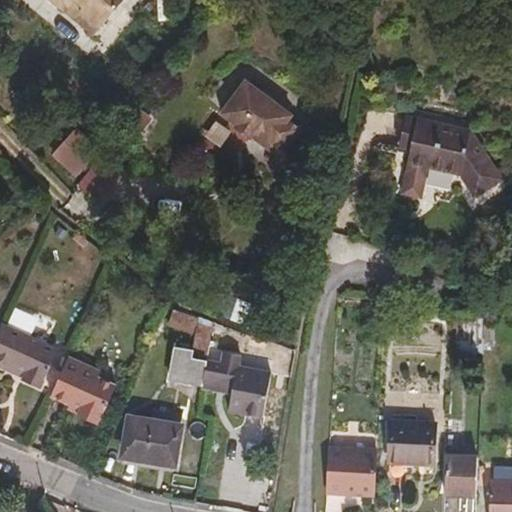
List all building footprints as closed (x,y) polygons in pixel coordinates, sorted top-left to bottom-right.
[(45,0),(54,8),(60,0),(63,0),(70,6),(67,10),(86,28),(113,0),(45,0)] [(231,88),(203,119),(217,132),(216,133),(230,147),(231,144),(246,158),(249,154),(261,165),(282,142),(270,132),(274,128),(231,88)] [(471,130),(406,116),(398,149),(410,151),(400,194),(422,199),(429,170),(459,176),(474,199),(506,178),(471,130)] [(55,171),(107,191),(123,153),(71,133),(55,171)] [(173,310),(169,326),(193,334),(198,318),(173,310)] [(203,384),(207,362),(214,323),(199,321),(194,350),(176,347),(171,378),(203,384)] [(58,348),(2,323),(0,326),(0,361),(25,372),(23,378),(41,386),(58,348)] [(265,417),(273,373),(240,368),(241,356),(224,354),(222,365),(207,362),(203,384),(236,389),(232,411),(265,417)] [(67,360),(50,399),(81,412),(78,419),(96,427),(99,420),(101,421),(115,387),(98,380),(100,374),(67,360)] [(131,420),(125,454),(175,462),(182,415),(153,410),(151,423),(131,420)] [(390,462),(433,463),(435,425),(391,422),(390,462)] [(377,455),(329,451),(326,496),(375,499),(377,455)] [(478,457),(447,455),(445,494),(477,496),(478,457)] [(511,511),(511,483),(490,482),(489,511),(511,511)]
